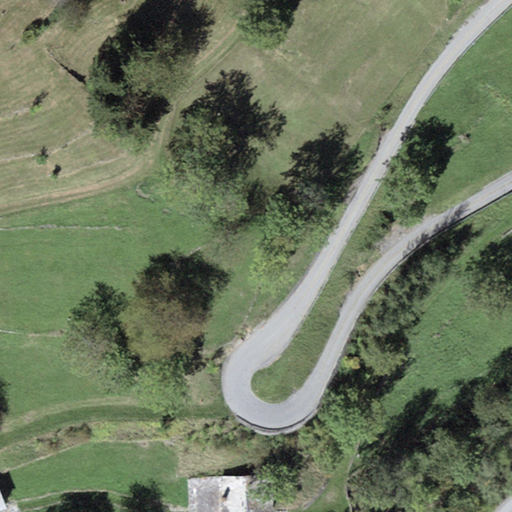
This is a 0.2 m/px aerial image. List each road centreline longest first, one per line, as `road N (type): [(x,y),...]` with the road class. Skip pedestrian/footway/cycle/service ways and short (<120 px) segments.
road 1 (unclassified): [(511,181),(383,264),(300,406),(260,415),(239,399),(236,383),(246,359),(293,314),(445,58),(503,0)]
road 2 (track): [(258,0),(178,90),(150,160),(126,183),(0,212)]
road 3 (track): [(248,409),(55,416),(0,439)]
